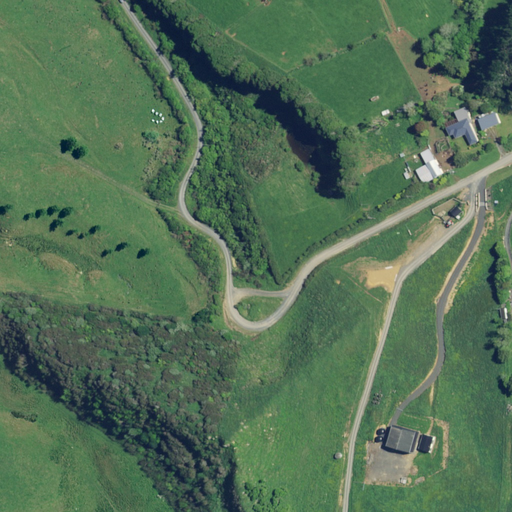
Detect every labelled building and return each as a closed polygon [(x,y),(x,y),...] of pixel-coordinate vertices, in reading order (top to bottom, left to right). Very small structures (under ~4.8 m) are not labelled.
[(471,118),(467,108),(457,112),(461,122),(448,128),(451,136),(455,134),(457,138),(466,134),(471,145),(479,142),(469,118),(471,118)] [(501,123),(496,112),(480,120),(484,130),(501,123)] [(444,173),(430,149),(422,153),(428,164),(417,170),(425,183),(444,173)] [(465,211),(459,204),(451,211),(457,218),(465,211)] [(418,433),(394,427),(389,446),(413,453),(418,433)]
